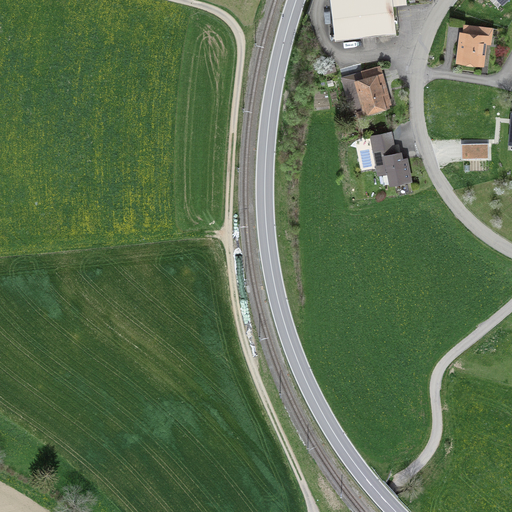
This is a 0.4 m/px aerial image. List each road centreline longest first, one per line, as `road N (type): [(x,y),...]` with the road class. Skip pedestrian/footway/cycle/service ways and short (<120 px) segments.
road 1 (track): [(175,0),(210,9),(238,35),(227,249),(242,332),(313,511)]
road 2 (secondary): [(296,0),(267,134),(271,269),(312,394),(396,511)]
road 3 (unclassified): [(511,250),(460,211),(419,131),(419,57),(446,0)]
road 4 (unclassified): [(364,511),(428,451),(438,426),(436,374),(445,361),(511,304)]
